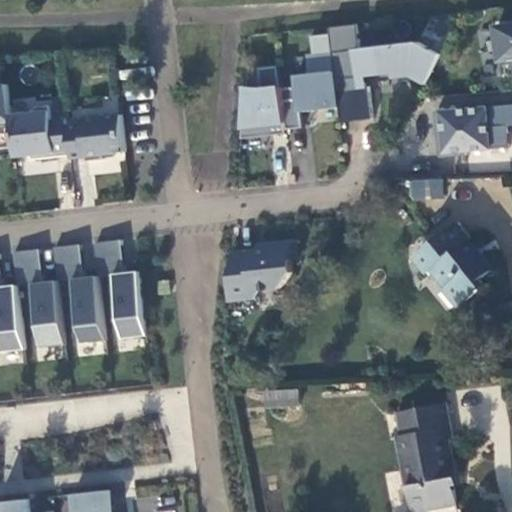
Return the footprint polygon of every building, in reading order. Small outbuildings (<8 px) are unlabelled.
[(366,86),(365,75),(395,72),(395,77),(413,75),(411,59),(419,63),(429,46),(420,42),(362,47),(359,23),(347,24),(332,26),(334,52),(340,107),(342,121),(374,118),(370,86),(366,86)] [(511,23),(497,26),(502,64),(511,63),(511,23)] [(443,53),(429,46),(419,63),(411,59),(413,75),(427,83),(443,53)] [(334,52),(309,55),(311,73),(297,75),(298,86),(283,88),(287,129),(304,127),(303,111),(340,107),(334,52)] [(280,64),(260,66),(263,87),(247,86),(243,137),(288,133),(287,129),(283,88),(280,64)] [(9,84),(0,84),(0,125),(14,124),(12,114),(9,84)] [(33,111),(12,114),(14,124),(17,156),(32,154),(33,159),(72,155),(69,124),(68,117),(53,119),(51,104),(37,106),(33,111)] [(511,105),(434,106),(435,152),(507,151),(507,126),(511,125),(511,105)] [(104,113),(83,115),(84,123),(69,124),(72,155),(72,157),(87,155),(88,160),(106,158),(105,153),(127,151),(123,114),(104,115),(104,113)] [(443,179),(416,180),(416,198),(444,197),(443,179)] [(453,284),(466,301),(486,285),(482,280),(493,271),(469,241),(473,238),(460,222),(417,257),(430,272),(434,269),(449,288),(453,284)] [(212,246),(210,236),(198,237),(199,248),(212,246)] [(123,239),(105,241),(108,268),(99,269),(100,274),(100,275),(115,274),(126,272),(123,239)] [(297,239),(265,243),(265,248),(233,252),(229,300),(257,297),(263,289),(281,287),(294,271),(292,259),(298,258),(297,239)] [(105,241),(96,242),(99,269),(108,268),(105,241)] [(82,244),(64,246),(67,272),(58,273),(59,279),(59,280),(74,278),(86,277),(82,244)] [(67,272),(64,246),(55,247),(58,273),(67,272)] [(41,248),(23,250),(26,277),(17,278),(18,284),(18,285),(27,284),(33,283),(45,281),(41,248)] [(23,250),(14,251),(17,278),(26,277),(23,250)] [(140,270),(126,272),(115,274),(123,337),(148,334),(140,270)] [(86,277),(74,278),(82,342),(107,339),(100,275),(86,277)] [(59,280),(45,281),(33,283),(41,347),(66,344),(59,280)] [(18,284),(4,286),(0,286),(0,348),(0,350),(25,348),(18,285),(18,284)] [(300,405),(300,389),(268,391),(269,406),(300,405)] [(412,511),(416,511),(458,505),(455,485),(459,484),(456,467),(454,467),(449,440),(454,439),(448,403),(399,411),(403,435),(399,435),(403,455),(406,454),(411,484),(408,485),(412,511)] [(113,511),(111,489),(75,493),(76,511),(113,511)] [(31,511),(30,498),(0,501),(0,511),(31,511)]
